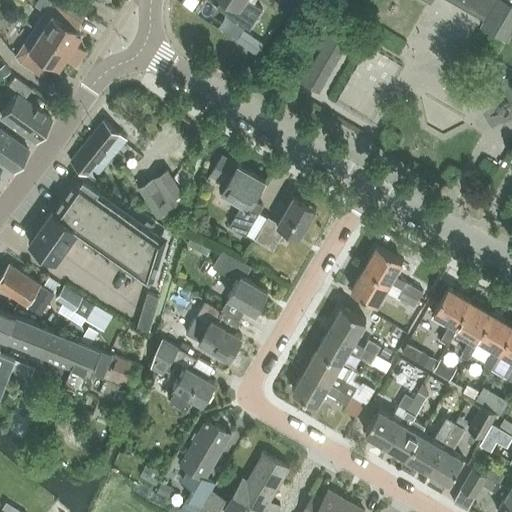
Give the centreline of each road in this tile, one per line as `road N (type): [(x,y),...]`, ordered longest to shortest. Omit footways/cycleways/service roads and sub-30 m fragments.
road 1 (residential): [(437,511),(257,411),(257,381),(372,190)]
road 2 (residential): [(372,190),(144,49)]
road 3 (tertiary): [(0,212),(95,82),(144,49)]
road 4 (residential): [(511,264),(372,190)]
